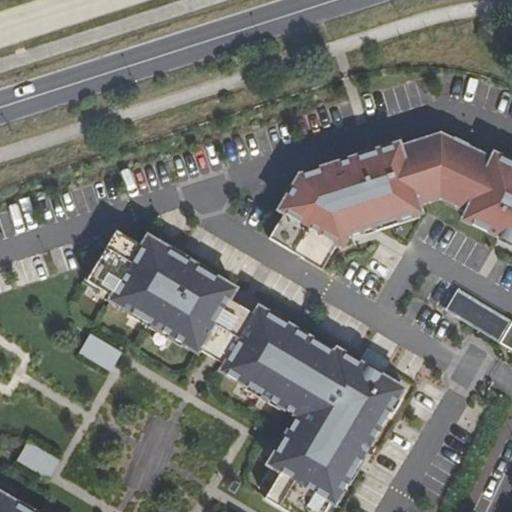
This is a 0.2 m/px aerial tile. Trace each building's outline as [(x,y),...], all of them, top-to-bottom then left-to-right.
[(356,158),(301,176),(296,184),(293,182),(286,195),(288,197),(280,211),(285,214),(269,240),(324,271),(339,245),(343,248),(350,238),(364,233),(376,229),(377,232),(378,233),(401,225),(399,222),(423,214),(420,206),(419,202),(428,199),(430,203),(442,198),(469,212),(465,220),(501,238),(511,243),(511,162),(495,153),(491,160),(467,148),(469,144),(454,136),(452,140),(441,135),(401,148),(399,144),(380,150),(379,146),(354,154),(356,158)] [(267,500),(287,511),(327,511),(338,494),(342,496),(357,471),(360,473),(370,457),(366,455),(405,390),(339,351),(337,354),(261,308),(257,315),(231,300),(237,290),(194,264),(195,261),(167,244),(165,248),(149,239),(144,248),(118,233),(88,283),(114,299),(112,303),(199,355),(201,352),(226,367),(223,373),(299,418),(304,421),(295,436),(290,433),(270,467),(283,474),(267,500)] [(511,243),(501,238),(499,242),(511,248),(511,243)] [(500,346),(511,323),(457,297),(446,320),(500,346)] [(511,323),(500,346),(511,351),(511,323)] [(92,336),(81,354),(112,373),(123,355),(92,336)] [(290,433),(295,436),(304,421),(299,418),(290,433)] [(30,444),(18,462),(50,482),(62,463),(30,444)] [(0,511),(37,511),(17,499),(14,503),(0,494),(0,511)]
